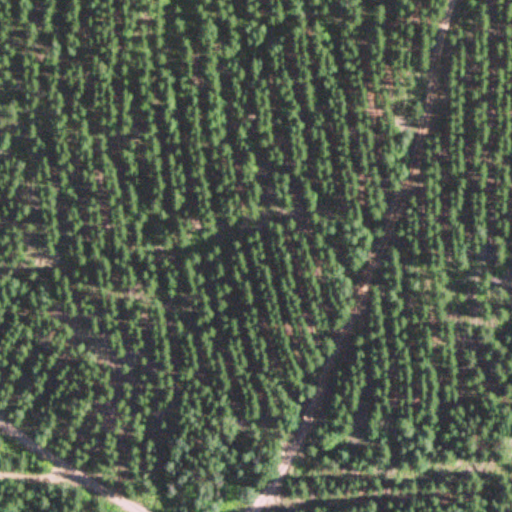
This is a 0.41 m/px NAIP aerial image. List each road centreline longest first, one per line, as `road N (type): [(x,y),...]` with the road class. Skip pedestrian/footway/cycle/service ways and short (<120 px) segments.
road 1 (track): [(253,511),(403,211),(442,45),(462,0)]
road 2 (residential): [(138,511),(0,420)]
